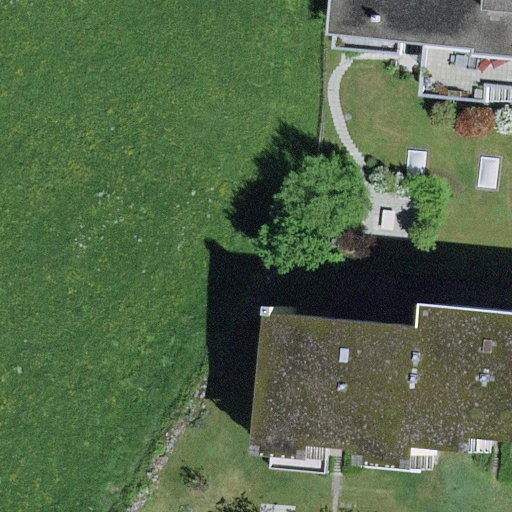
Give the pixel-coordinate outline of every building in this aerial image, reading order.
[(511,0),(374,0),(371,33),(379,34),(437,41),(461,44),(457,81),(459,81),(511,87),(511,0)] [(377,50),(435,56),(437,41),(379,34),(377,50)] [(457,97),(511,101),(511,87),(459,81),(457,97)] [(511,311),(448,306),(446,330),(447,330),(437,434),(439,434),(496,440),(511,441),(511,311)] [(447,330),(446,330),(291,315),(292,308),(287,308),(275,441),(331,447),(380,451),(437,457),(437,449),(439,434),(437,434),(447,330)] [(437,449),(494,455),(496,440),(439,434),(437,449)] [(272,469),(329,475),(331,447),(275,441),(272,469)] [(378,466),(435,472),(437,457),(380,451),(378,466)]
